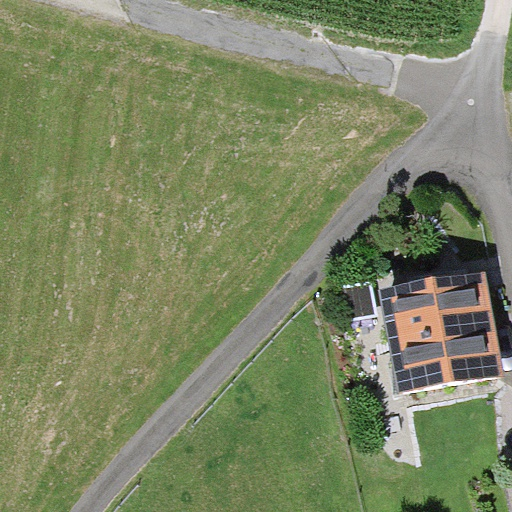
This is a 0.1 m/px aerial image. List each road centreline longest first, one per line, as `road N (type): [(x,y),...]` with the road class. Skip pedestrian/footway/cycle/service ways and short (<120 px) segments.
road 1 (residential): [(511,244),(482,74),(271,297),(87,511)]
road 2 (track): [(76,0),(153,30),(406,71),(460,104)]
